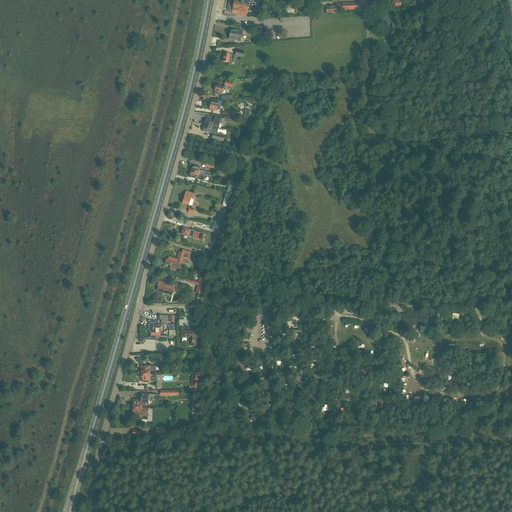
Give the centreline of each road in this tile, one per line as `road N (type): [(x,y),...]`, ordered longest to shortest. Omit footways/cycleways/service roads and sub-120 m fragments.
road 1 (primary): [(70,511),(209,0)]
road 2 (unclassified): [(92,511),(96,462),(216,0)]
road 3 (track): [(511,444),(145,445)]
road 4 (unclassified): [(511,136),(376,139),(367,0)]
